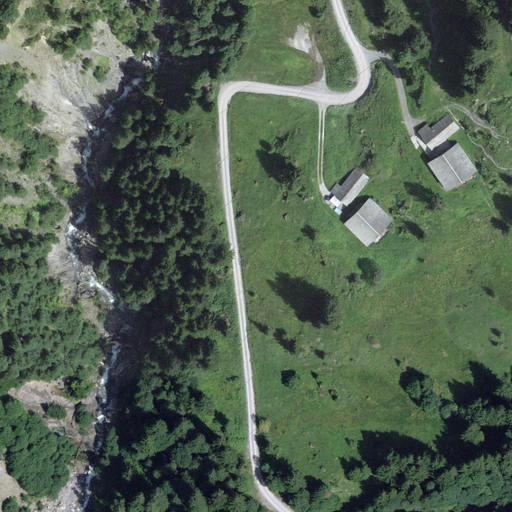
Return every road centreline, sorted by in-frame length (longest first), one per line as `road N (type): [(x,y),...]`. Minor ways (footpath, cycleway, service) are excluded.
road 1 (track): [(285,511),(263,489),(253,457),(220,99),(239,85),(349,97),(362,80),(358,55)]
road 2 (track): [(475,120),(449,103),(408,125),(389,59),(358,55)]
